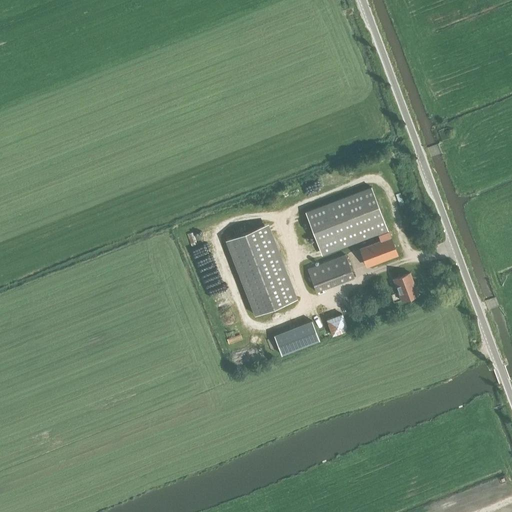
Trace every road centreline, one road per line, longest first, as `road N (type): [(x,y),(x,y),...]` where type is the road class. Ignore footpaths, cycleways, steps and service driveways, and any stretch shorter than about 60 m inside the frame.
road 1 (tertiary): [(511,404),(363,0)]
road 2 (track): [(319,299),(307,297),(262,325),(243,317),(217,242),(221,228),(279,222),(295,269)]
road 3 (track): [(282,224),(302,204),(375,177),(407,251),(417,257)]
